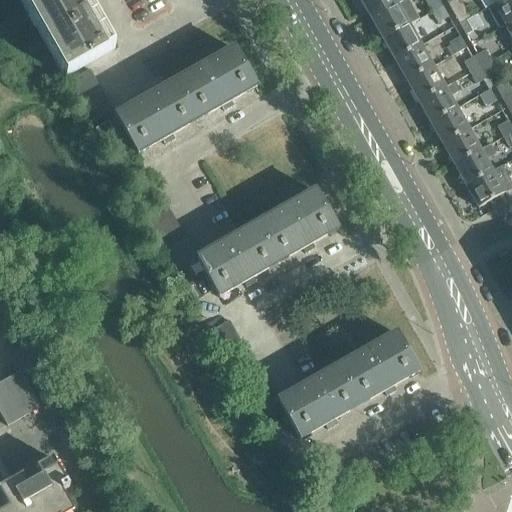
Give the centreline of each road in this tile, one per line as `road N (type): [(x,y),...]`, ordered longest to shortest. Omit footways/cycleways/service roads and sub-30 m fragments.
road 1 (secondary): [(434,263),(289,2)]
road 2 (secondary): [(511,434),(434,263)]
